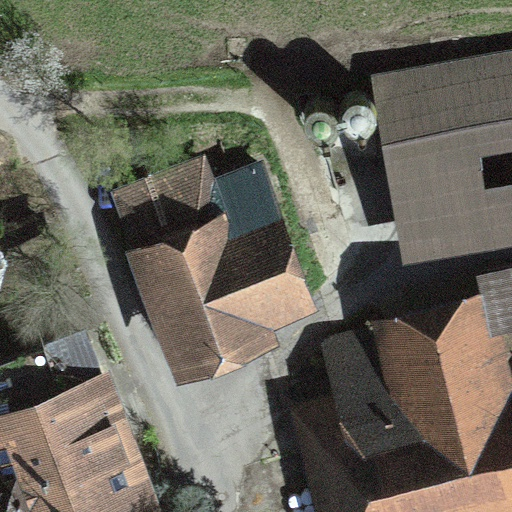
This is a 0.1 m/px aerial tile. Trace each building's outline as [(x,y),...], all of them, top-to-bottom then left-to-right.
[(404,215),(511,195),(511,56),(380,79),(404,215)] [(184,352),(265,320),(260,309),(305,293),(254,166),(208,184),(199,163),(121,194),(184,352)] [(5,227),(14,252),(47,239),(39,213),(5,227)] [(511,296),(511,260),(482,268),(491,302),(329,344),(335,368),(417,346),(429,393),(302,427),(324,511),(511,511),(511,371),(509,372),(491,302),(511,296)] [(84,371),(76,348),(0,377),(0,511),(147,511),(148,508),(169,498),(163,456),(130,372),(102,381),(96,367),(84,371)]
